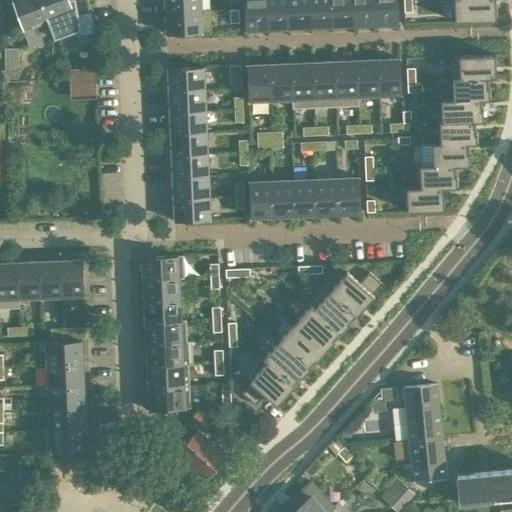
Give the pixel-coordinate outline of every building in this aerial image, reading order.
[(48,20),(41,0),(12,0),(23,29),(24,29),(30,45),(42,40),(36,25),(48,20)] [(79,29),(74,0),(41,0),(48,20),(55,38),(79,29)] [(202,10),(201,0),(164,0),(165,12),(202,11),(202,10)] [(268,30),(266,0),(244,0),(246,31),(268,30)] [(266,0),(268,30),(289,29),(288,0),(266,0)] [(288,0),(289,29),(311,28),(309,0),(288,0)] [(309,0),(311,28),(333,27),(331,0),(309,0)] [(331,0),(333,27),(354,25),(353,0),(331,0)] [(353,0),(354,25),(376,24),(374,0),(353,0)] [(397,0),(374,0),(376,24),(398,23),(397,0)] [(411,0),(403,0),(404,12),(405,12),(412,12),(411,0)] [(495,0),(453,0),(455,21),(496,19),(495,0)] [(202,11),(165,12),(166,34),(212,32),(211,9),(202,10),(202,11)] [(238,9),(229,9),(230,23),(239,22),(238,9)] [(7,78),(19,78),(19,49),(6,49),(7,78)] [(455,77),(452,77),(452,78),(496,76),(495,54),(454,55),(455,77)] [(400,58),(378,59),(380,95),(401,94),(400,58)] [(380,95),(378,59),(356,60),(358,106),(358,96),(380,95)] [(358,106),(356,60),(334,61),(336,107),(358,106)] [(334,61),(313,62),(315,107),(336,107),(334,61)] [(315,107),(313,62),(291,63),(293,108),(315,107)] [(270,63),(247,64),(249,101),(271,100),(270,63)] [(293,108),(291,63),(270,63),(271,100),(291,99),(292,108),(293,108)] [(241,65),(229,65),(230,88),(242,88),(241,65)] [(204,66),(168,68),(169,90),(205,89),(204,66)] [(407,68),(407,80),(415,80),(415,68),(407,68)] [(453,98),(441,99),(441,100),(490,98),(489,78),(496,77),(496,76),(452,78),(453,98)] [(415,80),(407,80),(408,92),(416,92),(415,80)] [(95,81),(74,81),(75,97),(96,97),(95,81)] [(205,89),(169,90),(170,112),(206,110),(205,89)] [(242,97),(234,97),(234,110),(243,110),(242,97)] [(442,121),(439,121),(439,122),(483,120),(482,99),(490,99),(490,98),(441,100),(442,121)] [(206,110),(170,112),(170,134),(207,132),(206,110)] [(243,110),(234,110),(235,123),(243,122),(243,110)] [(411,122),(410,110),(402,111),(403,123),(411,122)] [(440,142),(432,143),(432,144),(476,142),(476,121),(483,121),(483,120),(439,122),(440,142)] [(390,123),(390,132),(403,131),(403,125),(402,122),(390,123)] [(358,124),(346,125),(346,134),(359,133),(358,124)] [(371,133),(371,124),(358,124),(359,133),(371,133)] [(302,127),(303,136),(315,135),(315,126),(302,127)] [(328,126),(315,126),(315,135),(328,134),(328,126)] [(282,130),(269,131),(270,140),(282,139),(282,130)] [(269,131),(257,132),(257,140),(270,140),(269,131)] [(207,132),(170,134),(171,155),(208,154),(207,132)] [(410,144),(409,136),(397,137),(398,145),(410,144)] [(247,139),(238,140),(239,152),(247,152),(247,139)] [(270,149),(283,148),(282,139),(270,140),(270,149)] [(357,139),(344,140),(345,149),(357,148),(357,139)] [(257,140),(257,149),(270,149),(270,140),(257,140)] [(313,141),(300,142),(301,151),(313,150),(313,141)] [(326,149),(326,141),(313,141),(313,150),(326,149)] [(421,165),(414,165),(415,166),(470,164),(469,143),(477,143),(476,142),(432,144),(420,144),(421,165)] [(247,152),(239,152),(239,165),(248,165),(247,152)] [(208,154),(171,155),(172,177),(209,175),(208,154)] [(364,156),(365,168),(373,168),(372,156),(364,156)] [(415,187),(406,187),(406,188),(457,186),(456,165),(470,165),(470,164),(415,166),(415,187)] [(373,168),(365,168),(365,180),(373,180),(373,168)] [(209,175),(172,177),(173,198),(210,197),(209,175)] [(359,176),(336,177),(338,214),(360,213),(359,176)] [(336,177),(315,178),(316,215),(338,214),(336,177)] [(315,178),(293,179),(295,216),(316,215),(315,178)] [(293,179),(271,180),(273,216),(295,216),(293,179)] [(271,180),(249,181),(251,218),(273,216),(271,180)] [(243,183),(234,183),(235,196),(244,195),(243,183)] [(457,186),(406,188),(407,211),(444,209),(443,187),(457,187),(457,186)] [(235,196),(235,208),(244,208),(244,195),(235,196)] [(210,197),(173,198),(174,221),(211,219),(210,197)] [(374,199),(366,200),(367,212),(375,211),(374,199)] [(184,277),(183,255),(142,257),(143,279),(184,277)] [(61,296),(84,295),(82,259),(60,260),(61,296)] [(40,297),(61,296),(60,260),(38,261),(40,297)] [(40,297),(38,261),(17,262),(18,298),(19,298),(40,297)] [(18,298),(17,262),(0,262),(0,308),(20,308),(19,298),(18,298)] [(219,276),(218,263),(209,263),(210,276),(219,276)] [(310,265),(297,266),(298,274),(310,273),(310,265)] [(322,265),(310,265),(310,273),(322,273),(322,265)] [(237,268),(225,269),(226,277),(238,276),(237,268)] [(249,268),(237,268),(238,276),(250,276),(249,268)] [(323,284),(322,284),(356,315),(374,295),(372,294),(382,283),(369,271),(359,282),(347,271),(330,290),(323,284)] [(219,288),(219,276),(210,276),(211,288),(219,288)] [(180,299),(179,278),(184,278),(184,277),(143,279),(144,301),(180,299)] [(322,284),(307,301),(341,332),(356,315),(322,284)] [(181,320),(180,299),(144,301),(145,322),(186,320),(186,319),(181,320)] [(310,305),(295,323),(325,350),(341,332),(307,301),(306,302),(310,305)] [(221,319),(220,306),(212,307),(212,319),(221,319)] [(221,323),(221,319),(212,319),(213,332),(221,331),(221,323)] [(187,341),(186,320),(145,322),(146,344),(192,342),(192,341),(187,341)] [(228,322),(227,322),(228,333),(235,333),(236,333),(236,322),(228,322)] [(295,323),(279,341),(310,368),(325,350),(295,323)] [(33,335),(32,326),(20,327),(20,335),(33,335)] [(20,327),(7,327),(7,336),(20,335),(20,327)] [(85,327),(51,328),(51,340),(86,339),(85,327)] [(228,333),(229,346),(237,346),(236,333),(235,333),(228,333)] [(82,340),(46,342),(47,364),(83,362),(82,340)] [(261,354),(260,354),(294,385),(310,368),(279,341),(264,357),(261,354)] [(193,363),(192,342),(146,344),(147,365),(193,363)] [(222,349),(214,350),(214,363),(223,362),(222,349)] [(251,382),(242,393),(255,404),(265,393),(277,405),(294,385),(260,354),(243,374),(251,382)] [(84,384),(83,362),(47,364),(48,385),(84,384)] [(224,374),(223,362),(214,363),(215,375),(224,374)] [(189,385),(188,365),(193,364),(193,363),(147,365),(148,387),(189,385)] [(436,383),(403,386),(408,434),(440,430),(436,383)] [(85,405),(84,384),(48,385),(49,407),(85,405)] [(190,408),(189,385),(148,387),(149,410),(190,408)] [(397,390),(381,391),(382,402),(382,403),(385,403),(396,402),(398,402),(397,390)] [(231,392),(222,393),(223,406),(231,405),(231,392)] [(382,402),(371,402),(372,414),(386,413),(385,403),(382,403),(382,402)] [(86,427),(85,405),(49,407),(50,428),(45,428),(45,429),(86,427)] [(178,431),(187,440),(176,452),(204,477),(206,474),(210,474),(215,469),(214,465),(223,455),(197,431),(200,428),(202,430),(210,420),(198,409),(190,418),(190,419),(187,422),(186,421),(178,431)] [(87,450),(86,427),(45,429),(46,452),(87,450)] [(409,439),(393,441),(395,459),(410,457),(413,481),(445,478),(440,430),(408,434),(409,439)] [(337,452),(345,462),(352,455),(344,446),(337,452)] [(372,469),(365,476),(374,485),(381,478),(372,469)] [(511,469),(457,474),(459,502),(511,497),(511,469)] [(22,470),(13,470),(12,483),(22,483),(22,470)] [(406,501),(412,494),(398,480),(391,487),(406,501)] [(325,511),(333,505),(311,481),(286,504),(293,511),(292,511),(325,511)] [(12,483),(12,497),(22,497),(22,483),(12,483)]
